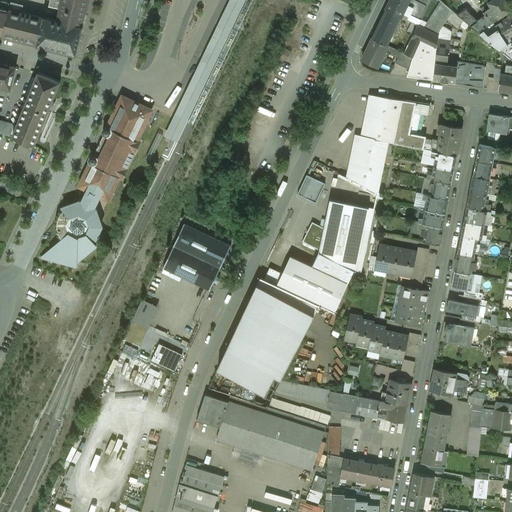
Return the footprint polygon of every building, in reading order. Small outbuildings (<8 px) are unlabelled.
[(8,2),(3,0),(0,0),(0,7),(9,10),(9,9),(11,4),(8,2)] [(88,0),(61,0),(57,20),(82,26),(88,0)] [(229,0),(165,136),(177,142),(245,0),(229,0)] [(390,0),(386,9),(401,17),(407,20),(410,15),(404,12),(409,0),(390,0)] [(425,5),(414,0),(409,0),(404,12),(410,15),(419,19),(426,6),(425,5)] [(505,0),(491,0),(487,3),(490,7),(498,19),(511,11),(505,0)] [(442,2),(425,29),(437,35),(447,20),(452,11),(447,6),(442,2)] [(0,7),(0,36),(2,37),(2,36),(9,10),(0,7)] [(490,7),(484,11),(486,16),(477,21),(465,10),(457,15),(464,21),(477,32),(491,23),(498,19),(490,7)] [(44,17),(9,9),(9,10),(2,36),(38,45),(38,46),(76,55),(83,27),(82,26),(57,20),(44,17)] [(401,17),(386,9),(372,38),(387,46),(391,37),(390,37),(401,17)] [(457,15),(452,11),(447,20),(458,29),(464,21),(457,15)] [(511,15),(495,26),(498,30),(505,42),(506,41),(511,37),(511,15)] [(417,25),(403,54),(413,59),(409,70),(407,77),(434,80),(436,63),(439,36),(425,29),(417,25)] [(451,31),(443,26),(440,31),(439,39),(450,40),(451,31)] [(498,30),(488,35),(484,31),(480,33),(500,50),(508,45),(506,41),(505,42),(498,30)] [(387,46),(372,38),(362,59),(378,67),(385,53),(388,46),(387,46)] [(450,40),(439,39),(436,60),(436,63),(442,64),(442,61),(447,62),(450,40)] [(508,45),(500,50),(511,60),(511,43),(508,45)] [(403,54),(388,46),(385,53),(398,59),(396,64),(409,70),(413,59),(403,54)] [(291,52),(281,47),(279,52),(289,57),(291,52)] [(486,67),(457,62),(457,66),(458,66),(455,83),(483,88),(486,67)] [(16,67),(0,63),(0,88),(10,91),(16,67)] [(442,64),(436,63),(434,80),(455,83),(458,66),(457,66),(442,64)] [(38,73),(13,137),(34,145),(60,81),(38,73)] [(511,75),(505,74),(501,74),(500,79),(499,90),(499,91),(511,93),(511,75)] [(500,79),(488,77),(487,89),(499,90),(500,79)] [(123,96),(108,127),(107,127),(105,128),(103,131),(104,134),(94,156),(91,157),(89,160),(90,163),(91,163),(79,186),(88,190),(100,196),(108,200),(119,177),(122,179),(140,142),(137,141),(151,110),(123,96)] [(403,100),(376,96),(368,137),(361,136),(352,180),(378,193),(388,142),(394,143),(403,100)] [(425,136),(409,134),(414,114),(416,102),(406,101),(397,144),(413,147),(423,149),(424,142),(425,136)] [(434,105),(416,102),(414,114),(432,116),(434,105)] [(511,117),(497,115),(497,119),(491,117),(488,131),(507,134),(508,127),(511,127),(511,117)] [(462,128),(439,123),(437,133),(439,134),(437,141),(433,140),(433,143),(431,151),(432,151),(457,155),(462,128)] [(158,133),(145,158),(151,161),(163,136),(158,133)] [(495,140),(481,137),(479,144),(494,147),(495,140)] [(433,143),(424,142),(423,149),(431,151),(433,143)] [(494,147),(479,144),(476,159),(492,163),(493,158),(496,158),(497,153),(494,152),(495,147),(494,147)] [(457,155),(432,151),(431,156),(436,157),(434,166),(454,169),(457,155)] [(492,163),(476,159),(473,175),(489,178),(490,173),(492,173),(494,168),(491,168),(492,163)] [(454,169),(434,166),(433,174),(428,173),(427,178),(435,180),(451,183),(454,169)] [(489,178),(473,175),(470,190),(486,193),(489,178)] [(324,184),(307,176),(298,194),(315,202),(324,184)] [(451,183),(435,180),(434,184),(431,184),(430,189),(433,190),(432,195),(448,198),(451,183)] [(100,196),(88,190),(82,203),(94,208),(100,196)] [(486,193),(470,190),(467,206),(483,209),(486,193)] [(432,195),(424,194),(423,198),(428,199),(426,208),(445,212),(448,198),(432,195)] [(80,201),(62,208),(64,210),(61,213),(60,216),(58,220),(58,224),(58,228),(59,231),(60,235),(63,238),(41,257),(42,258),(45,259),(53,261),(55,261),(63,263),(65,263),(73,265),(77,266),(77,262),(97,244),(94,242),(95,241),(102,226),(96,209),(94,208),(82,203),(80,201)] [(483,209),(467,206),(464,220),(483,224),(485,215),(490,216),(491,211),(483,209)] [(445,212),(426,208),(424,218),(419,217),(418,222),(422,223),(442,227),(445,212)] [(319,250),(319,253),(356,270),(361,272),(370,228),(326,219),(324,228),(319,250)] [(483,224),(464,220),(461,234),(477,238),(485,239),(486,234),(481,233),(483,224)] [(302,242),(319,250),(324,228),(312,222),(302,242)] [(221,241),(185,224),(184,223),(163,269),(164,269),(200,286),(221,241)] [(442,227),(422,223),(420,229),(422,229),(421,234),(424,235),(423,240),(439,244),(442,227)] [(477,238),(461,234),(458,251),(474,254),(475,249),(478,249),(479,243),(476,243),(477,238)] [(200,286),(210,291),(214,283),(217,284),(220,278),(217,276),(231,246),(221,241),(200,286)] [(417,252),(380,244),(374,270),(412,277),(417,252)] [(429,249),(418,247),(417,252),(412,277),(410,287),(421,289),(429,249)] [(474,254),(458,251),(454,271),(470,274),(471,269),(474,269),(476,262),(472,261),(474,254)] [(349,283),(291,256),(282,273),(277,285),(320,305),(335,312),(349,283)] [(508,261),(500,260),(499,269),(506,270),(508,261)] [(282,273),(270,268),(265,279),(277,285),(282,273)] [(265,279),(261,277),(218,369),(270,397),(280,378),(281,379),(320,305),(277,285),(265,279)] [(465,284),(452,282),(450,294),(462,296),(465,284)] [(410,287),(402,285),(395,322),(420,327),(428,290),(421,289),(410,287)] [(481,300),(458,296),(457,302),(477,306),(479,307),(481,300)] [(131,320),(148,327),(158,306),(141,298),(131,320)] [(457,302),(449,300),(447,310),(475,316),(477,306),(457,302)] [(386,328),(373,325),(374,323),(362,320),(363,317),(350,314),(344,340),(356,343),(356,345),(368,349),(380,352),(379,356),(403,361),(403,360),(407,344),(409,337),(385,331),(386,328)] [(479,323),(462,319),(461,325),(475,328),(475,329),(477,329),(479,323)] [(458,325),(446,323),(444,331),(446,331),(444,341),(468,346),(470,336),(473,337),(475,329),(475,328),(461,325),(458,324),(458,325)] [(421,336),(409,333),(409,337),(407,344),(418,347),(421,336)] [(183,354),(159,344),(151,361),(175,372),(183,354)] [(415,363),(403,360),(403,361),(401,371),(412,374),(415,363)] [(457,374),(434,369),(432,380),(466,387),(467,381),(456,379),(457,374)] [(386,372),(377,370),(375,376),(385,378),(386,372)] [(466,387),(432,380),(430,390),(452,395),(453,390),(465,392),(466,387)] [(331,391),(281,381),(276,391),(329,402),(331,391)] [(411,385),(391,381),(388,393),(383,392),(381,402),(390,404),(406,407),(411,385)] [(381,402),(331,391),(329,402),(327,409),(377,419),(380,408),(389,410),(390,404),(381,402)] [(221,427),(229,402),(205,394),(197,420),(221,427)] [(480,399),(468,397),(467,403),(472,404),(478,405),(480,399)] [(324,432),(229,401),(229,402),(221,427),(217,440),(312,470),(324,432)] [(508,404),(496,403),(495,403),(494,404),(494,410),(507,411),(508,404)] [(406,407),(390,404),(389,410),(387,421),(403,425),(406,407)] [(494,410),(482,408),(482,411),(480,427),(481,427),(510,430),(511,430),(511,411),(507,411),(494,410)] [(482,411),(471,410),(467,455),(477,457),(481,427),(480,427),(482,411)] [(450,415),(431,411),(424,447),(444,451),(450,415)] [(511,438),(499,436),(498,446),(509,448),(511,438)] [(444,451),(424,447),(421,462),(429,464),(428,470),(444,473),(447,451),(444,451)] [(344,458),(328,454),(327,469),(341,472),(344,458)] [(394,469),(344,458),(341,472),(340,476),(341,476),(391,486),(394,469)] [(201,463),(187,459),(179,483),(172,511),(212,511),(224,476),(199,469),(201,463)] [(341,472),(327,469),(326,484),(338,487),(341,476),(340,476),(341,472)] [(434,477),(413,473),(409,492),(431,496),(434,477)] [(474,479),(463,477),(462,484),(474,485),(474,479)] [(488,480),(474,479),(474,485),(472,497),(486,499),(488,480)] [(467,491),(459,490),(457,505),(465,506),(467,491)] [(431,496),(409,492),(407,506),(423,509),(424,503),(429,504),(431,496)] [(367,502),(355,501),(356,498),(344,497),(344,494),(331,493),(331,501),(330,511),(378,511),(379,505),(367,505),(367,502)]
